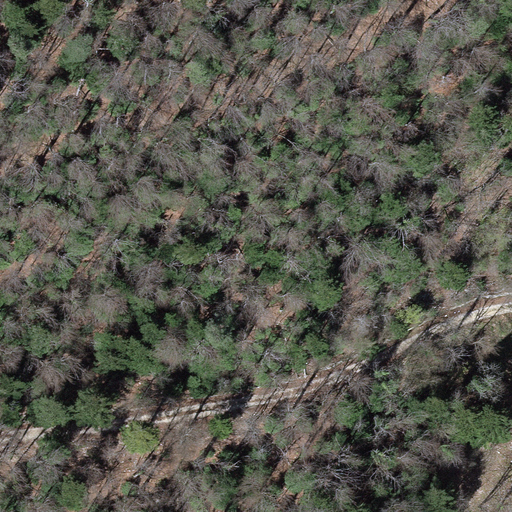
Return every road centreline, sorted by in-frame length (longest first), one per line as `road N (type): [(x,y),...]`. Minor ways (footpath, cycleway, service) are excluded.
road 1 (track): [(0,437),(242,398),(345,371),(451,322),(511,306)]
road 2 (track): [(0,159),(360,30),(407,0)]
